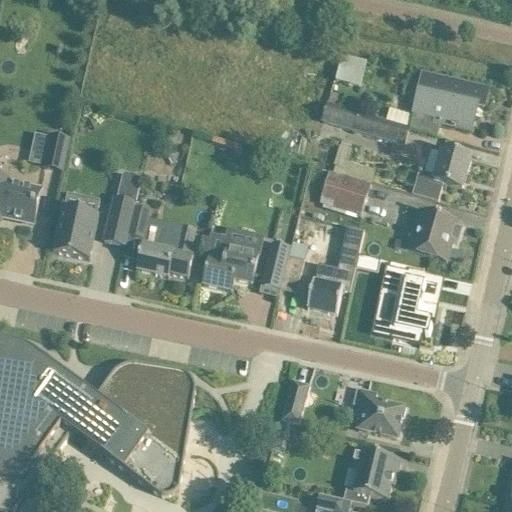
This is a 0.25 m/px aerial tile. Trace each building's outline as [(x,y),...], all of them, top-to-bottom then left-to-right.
[(114,44),(108,67),(118,69),(112,91),(137,99),(143,77),(128,72),(134,49),(114,44)] [(361,90),(367,65),(342,59),(336,84),(361,90)] [(173,61),(167,83),(177,85),(172,107),(194,114),(200,91),(190,89),(196,67),(173,61)] [(229,77),(223,99),(233,101),(228,121),(253,129),(260,109),(246,104),(252,83),(229,77)] [(390,112),(387,124),(411,131),(438,139),(441,127),(471,134),(477,108),(484,110),(488,93),(423,78),(414,119),(390,112)] [(285,94),(279,114),(287,116),(282,137),(306,146),(311,123),(297,119),(303,99),(285,94)] [(137,100),(125,96),(122,107),(134,111),(137,100)] [(341,111),(344,100),(332,96),(328,108),(341,111)] [(341,111),(328,108),(323,126),(405,149),(410,131),(341,111)] [(194,115),(183,112),(181,122),(191,126),(194,115)] [(252,129),(240,126),(236,137),(248,141),(252,129)] [(45,169),(45,170),(62,174),(69,142),(51,138),(51,141),(45,169)] [(336,167),(334,176),(371,187),(376,173),(349,164),(352,152),(340,148),(335,167),(336,167)] [(472,161),(453,156),(443,153),(442,156),(432,154),(426,174),(421,173),(413,198),(438,205),(444,187),(463,192),(472,161)] [(373,187),(371,187),(334,176),(330,175),(320,206),(363,219),(373,187)] [(0,181),(0,224),(0,225),(2,220),(34,227),(41,194),(9,186),(10,184),(0,181)] [(114,200),(103,245),(125,251),(136,205),(114,200)] [(85,262),(90,263),(100,219),(63,211),(61,223),(54,255),(85,262)] [(145,243),(151,215),(135,211),(129,239),(145,243)] [(448,249),(455,224),(421,214),(411,246),(397,242),(394,250),(447,265),(452,250),(448,249)] [(180,239),(164,235),(161,252),(143,248),(137,273),(169,280),(170,277),(189,281),(194,260),(190,259),(196,232),(182,229),(180,239)] [(294,246),(290,261),(305,264),(309,250),(294,246)] [(253,287),(260,254),(229,247),(226,265),(210,262),(204,288),(233,294),(235,283),(253,287)] [(283,285),(291,252),(273,248),(265,281),(283,285)] [(297,297),(305,264),(290,261),(281,293),(297,297)] [(386,270),(380,298),(386,300),(397,302),(392,325),(397,326),(393,342),(420,348),(422,338),(429,340),(430,340),(432,330),(433,324),(436,324),(439,311),(421,307),(423,297),(424,297),(426,287),(421,286),(423,276),(424,276),(424,273),(389,265),(389,266),(388,271),(386,270)] [(337,318),(347,274),(334,271),(330,288),(315,285),(308,311),(337,318)] [(0,511),(17,511),(72,436),(157,497),(158,498),(159,499),(160,499),(162,500),(163,500),(164,500),(166,500),(167,500),(168,500),(169,500),(171,499),(172,499),(173,498),(174,498),(175,497),(176,496),(177,495),(178,494),(179,493),(179,492),(180,491),(180,489),(180,488),(196,394),(196,392),(196,391),(195,389),(195,388),(194,386),(193,385),(193,383),(192,382),(191,381),(189,379),(188,378),(187,377),(185,377),(184,376),(182,375),(181,375),(176,374),(138,368),(136,368),(134,368),(131,368),(129,368),(127,369),(125,369),(123,370),(121,371),(119,372),(117,374),(115,375),(114,377),(97,401),(37,358),(33,355),(29,353),(25,351),(21,350),(17,349),(13,348),(9,347),(6,346),(4,346),(2,346),(0,347),(0,346),(0,511)] [(299,429),(311,389),(293,384),(281,424),(299,429)] [(398,442),(405,411),(376,404),(378,397),(357,392),(351,418),(361,421),(358,433),(398,442)] [(348,491),(344,504),(346,505),(367,509),(369,499),(388,504),(393,480),(397,481),(401,464),(364,455),(356,453),(351,473),(359,475),(356,492),(348,491)] [(255,457),(249,480),(260,483),(266,460),(265,460),(255,457)] [(344,511),(346,505),(344,504),(320,498),(317,511),(344,511)]
